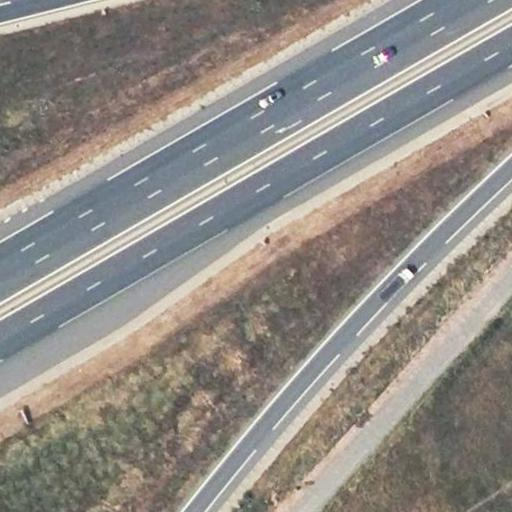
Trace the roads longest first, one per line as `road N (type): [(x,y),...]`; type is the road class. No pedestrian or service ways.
road 1 (motorway): [(0,352),(511,50)]
road 2 (motorway): [(457,0),(0,268)]
road 3 (motorway): [(203,511),(334,355),(511,181)]
road 4 (unclassified): [(324,511),(511,295)]
